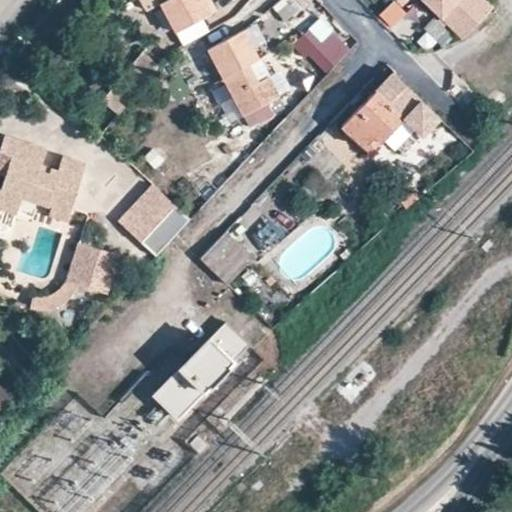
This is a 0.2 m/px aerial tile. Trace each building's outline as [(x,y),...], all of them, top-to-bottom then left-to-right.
[(161,3),(159,0),(142,0),(148,10),(161,3)] [(159,0),(161,3),(177,31),(212,13),(205,0),(159,0)] [(419,0),(396,0),(380,15),(399,36),(429,10),(419,0)] [(423,0),(463,38),(492,7),(484,0),(423,0)] [(321,18),(295,46),(329,76),(354,48),(321,18)] [(243,117),(279,97),(268,78),(258,83),(250,66),(259,62),(243,31),(208,49),(243,117)] [(422,136),(439,119),(393,75),(341,127),(364,148),(375,137),(383,144),(386,141),(395,149),(415,128),(422,136)] [(484,107),(475,97),(467,104),(477,114),(484,107)] [(373,156),(383,144),(375,137),(364,148),(373,156)] [(0,152),(12,157),(1,189),(21,196),(20,200),(53,210),(54,204),(72,210),(87,164),(62,156),(58,169),(53,167),(51,173),(40,169),(42,163),(45,150),(3,138),(0,149),(0,152)] [(53,167),(42,163),(40,169),(51,173),(53,167)] [(143,243),(177,206),(155,185),(121,223),(143,243)] [(0,189),(0,210),(16,216),(20,200),(21,196),(1,189),(0,189)] [(408,209),(420,198),(413,190),(401,201),(408,209)] [(53,210),(51,215),(51,218),(69,223),(72,210),(54,204),(53,210)] [(193,222),(177,206),(143,243),(158,256),(193,222)] [(275,218),(253,238),(267,253),(289,233),(275,218)] [(202,259),(228,284),(253,258),(227,233),(202,259)] [(88,291),(100,252),(79,246),(67,284),(63,290),(59,295),(53,298),(48,300),(33,299),(29,310),(42,313),(54,313),(66,307),(71,302),(79,289),(88,291)] [(120,258),(100,252),(88,291),(108,297),(120,258)] [(247,344),(225,321),(154,396),(178,416),(206,388),(209,390),(230,368),(228,365),(247,344)] [(0,425),(25,399),(0,377),(0,425)] [(69,467),(79,457),(70,449),(60,458),(69,467)]
